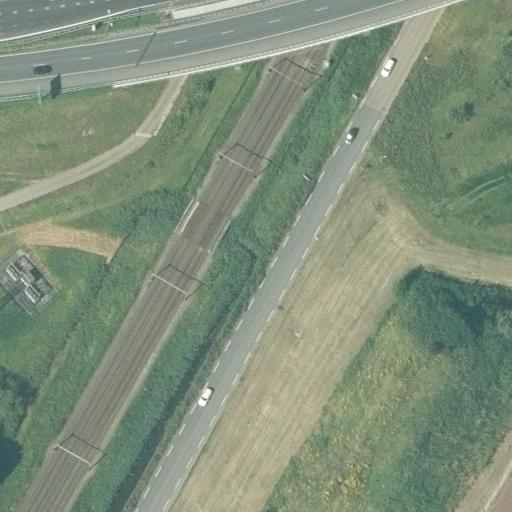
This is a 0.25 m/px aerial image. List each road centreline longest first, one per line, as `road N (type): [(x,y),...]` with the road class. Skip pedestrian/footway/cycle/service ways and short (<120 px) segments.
road 1 (tertiary): [(434,0),(149,511)]
road 2 (trunk): [(0,70),(146,48),(352,0)]
road 3 (unclassified): [(0,203),(105,160),(148,129),(222,0)]
road 4 (unknown): [(511,260),(470,252),(432,227),(402,180),(391,143)]
